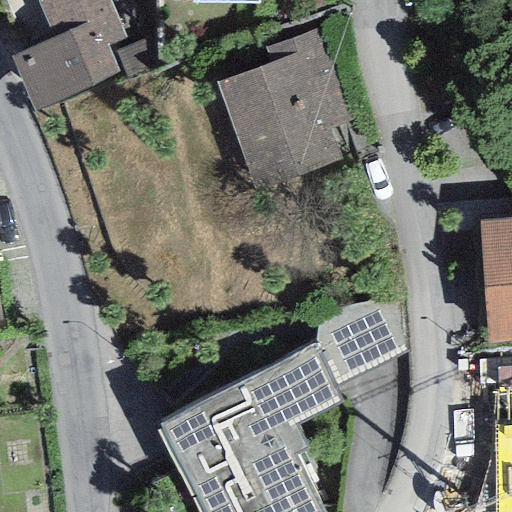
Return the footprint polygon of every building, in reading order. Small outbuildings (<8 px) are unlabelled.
[(110,0),(39,0),(51,26),(10,43),(34,100),(117,66),(104,35),(122,28),(110,0)] [(263,53),(211,70),(250,182),(342,150),(332,121),(352,114),(320,21),(260,42),(263,53)] [(511,181),(474,186),(487,307),(511,304),(511,181)] [(350,511),(271,337),(158,388),(214,511),(350,511)] [(511,511),(511,390),(492,391),(495,511),(511,511)]
